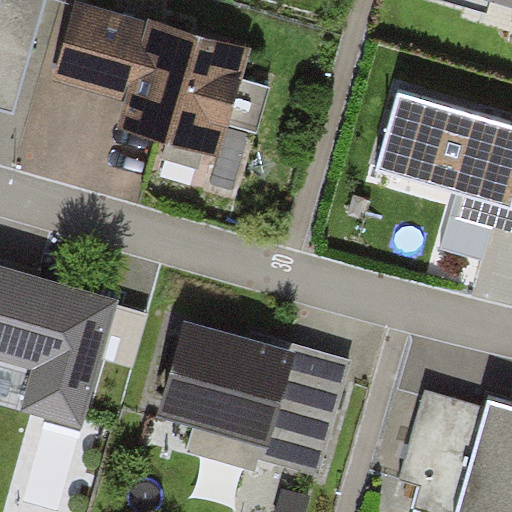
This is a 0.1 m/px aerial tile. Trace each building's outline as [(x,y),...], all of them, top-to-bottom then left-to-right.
[(0,44),(33,54),(48,0),(1,0),(0,4),(0,44)] [(511,0),(455,0),(489,9),(491,0),(511,0)] [(135,23),(80,7),(61,75),(116,91),(135,23)] [(155,23),(127,123),(216,147),(243,48),(155,23)] [(511,115),(401,85),(379,164),(468,189),(460,216),(511,230),(511,115)] [(100,428),(141,286),(0,246),(0,362),(44,375),(35,409),(100,428)] [(289,354),(186,325),(163,409),(265,438),(260,456),(317,472),(343,380),(286,364),(289,354)] [(511,511),(511,401),(489,395),(483,415),(424,398),(400,481),(429,489),(436,465),(469,474),(457,511),(511,511)]
